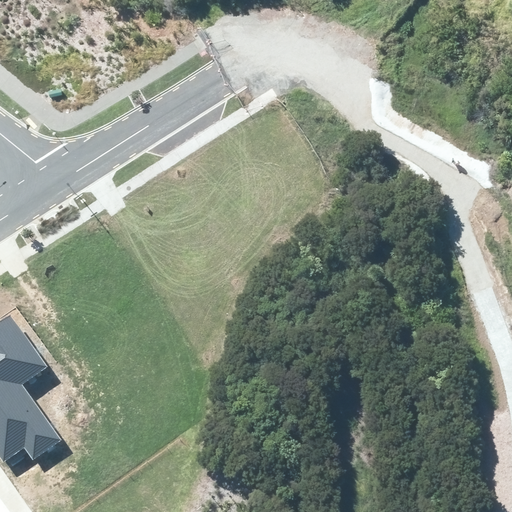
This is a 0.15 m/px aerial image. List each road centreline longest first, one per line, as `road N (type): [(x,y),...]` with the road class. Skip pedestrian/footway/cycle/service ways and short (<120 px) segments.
road 1 (unknown): [(222,76),(311,34),(511,37)]
road 2 (residential): [(62,180),(222,76)]
